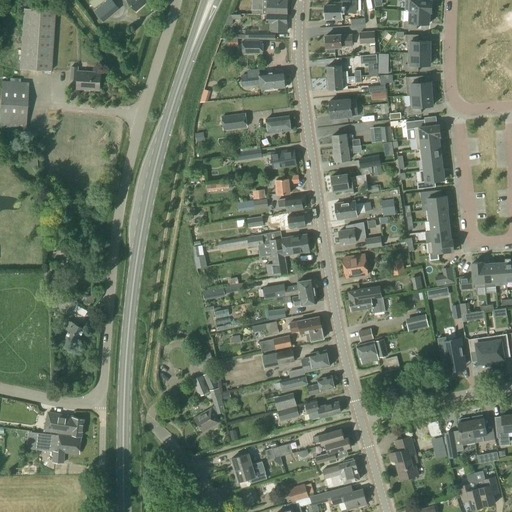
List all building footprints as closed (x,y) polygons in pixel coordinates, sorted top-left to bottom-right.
[(94,8),(105,0),(90,0),(89,1),(94,8)] [(135,11),(149,0),(148,0),(126,0),(135,11)] [(267,15),(287,16),(287,0),(252,0),(252,15),(267,15)] [(405,0),(405,11),(431,12),(432,1),(420,0),(405,0)] [(325,19),(342,19),(341,13),(356,13),(356,1),(341,1),(341,4),(335,4),(335,6),(325,6),(325,12),(323,13),(323,17),(325,18),(325,19)] [(104,3),(94,12),(104,23),(114,14),(104,3)] [(50,71),(54,11),(23,9),(19,69),(50,71)] [(417,24),(429,24),(429,21),(430,21),(431,13),(431,12),(405,11),(410,12),(409,22),(404,22),(404,29),(417,30),(417,24)] [(287,31),(287,16),(267,15),(267,22),(261,22),(259,26),(259,31),(245,30),(245,35),(240,35),(239,39),(275,40),(275,31),(287,31)] [(370,46),(375,45),(375,32),(359,32),(360,45),(370,44),(370,46)] [(353,47),(352,34),(325,36),(325,38),(324,38),(324,44),(326,44),(326,49),(327,54),(335,53),(335,48),(341,48),(353,47)] [(430,53),(430,42),(418,42),(418,35),(405,35),(405,42),(408,42),(408,53),(430,53)] [(263,54),(263,41),(242,41),(242,54),(263,54)] [(418,65),(430,65),(430,53),(408,53),(408,64),(405,64),(405,72),(418,72),(418,65)] [(361,65),(377,63),(377,55),(360,56),(361,65)] [(328,79),(348,77),(348,72),(342,72),(341,66),(327,66),(328,79)] [(99,91),(100,74),(78,72),(78,68),(71,68),(70,80),(77,80),(76,89),(99,91)] [(285,88),(284,71),(260,74),(260,75),(248,76),(241,76),(242,87),(261,85),(261,90),(285,88)] [(348,77),(328,79),(329,91),(343,90),(342,84),(348,83),(348,77)] [(418,77),(406,78),(407,96),(433,94),(432,85),(431,85),(431,82),(419,83),(418,77)] [(0,128),(25,130),(28,83),(1,81),(0,99),(0,128)] [(373,94),(385,92),(384,85),(380,86),(368,87),(368,86),(357,87),(358,95),(373,93),(373,94)] [(433,94),(407,96),(410,96),(410,107),(408,107),(409,114),(421,113),(421,107),(433,106),(433,103),(434,103),(433,94)] [(330,110),(357,107),(357,99),(329,101),(330,110)] [(387,104),(380,105),(382,115),(389,114),(387,104)] [(357,107),(330,110),(331,119),(352,117),(358,116),(357,107)] [(223,131),(247,127),(245,115),(222,118),(223,131)] [(268,134),(291,131),(289,116),(266,119),(268,134)] [(414,128),(416,139),(440,136),(441,136),(439,124),(419,126),(419,128),(414,128)] [(381,127),(380,127),(380,128),(382,142),(387,142),(392,141),(390,126),(381,127)] [(334,149),(360,145),(360,139),(347,141),(346,134),(332,136),(334,149)] [(440,136),(416,139),(417,150),(419,150),(441,147),(440,136)] [(360,145),(334,149),(335,162),(349,160),(349,154),(361,153),(360,145)] [(441,147),(419,150),(421,160),(422,160),(442,158),(441,147)] [(239,161),(262,158),(261,149),(238,152),(239,161)] [(287,153),(287,152),(271,154),(273,162),(273,168),(281,166),(296,164),(294,152),(287,153)] [(362,176),(372,174),(371,167),(381,165),(379,156),(359,159),(362,176)] [(442,158),(422,160),(423,171),(443,169),(442,158)] [(40,166),(26,167),(26,180),(40,179),(40,166)] [(423,171),(419,171),(421,182),(445,179),(444,169),(443,169),(423,171)] [(348,178),(347,174),(331,177),(333,192),(349,189),(350,193),(358,192),(356,177),(348,178)] [(277,195),(290,194),(289,184),(299,183),(298,176),(287,177),(287,179),(276,180),(277,195)] [(368,194),(379,192),(379,191),(381,190),(380,185),(367,187),(368,194)] [(254,200),(266,198),(264,190),(253,191),(254,200)] [(427,198),(429,210),(447,208),(448,208),(446,196),(427,198)] [(304,207),(304,203),(302,202),(301,197),(278,201),(279,208),(287,207),(287,212),(303,209),(303,208),(304,207)] [(268,208),(266,199),(248,202),(249,208),(255,208),(255,210),(268,208)] [(394,200),(381,202),(383,217),(397,215),(396,202),(394,202),(394,200)] [(355,204),(355,201),(335,204),(337,220),(357,217),(356,214),(365,213),(365,211),(371,211),(370,202),(364,203),(355,204)] [(428,221),(430,221),(431,221),(448,219),(447,209),(447,208),(429,210),(426,210),(428,221)] [(307,224),(306,220),(304,219),(304,214),(280,217),(281,225),(289,223),(290,228),(305,226),(305,225),(307,224)] [(249,228),(263,226),(262,217),(247,219),(249,228)] [(448,219),(431,221),(430,221),(430,224),(431,232),(450,230),(449,224),(448,219)] [(418,229),(428,226),(426,220),(416,223),(418,229)] [(354,232),(354,229),(339,231),(341,245),(356,243),(355,238),(362,237),(361,231),(354,232)] [(431,232),(432,242),(451,240),(450,230),(431,232)] [(247,237),(218,242),(220,250),(248,245),(249,248),(258,246),(264,245),(264,244),(263,235),(247,237)] [(264,245),(258,246),(260,257),(272,255),(272,257),(278,256),(277,248),(308,243),(306,235),(282,238),(270,240),(270,243),(264,244),(264,245)] [(366,249),(382,247),(381,237),(365,239),(366,249)] [(452,241),(452,240),(451,240),(432,242),(428,243),(429,254),(454,251),(452,241)] [(278,256),(272,257),(274,265),(267,266),(268,276),(288,273),(285,256),(309,252),(308,243),(277,248),(278,256)] [(346,278),(367,275),(364,255),(343,258),(346,278)] [(393,276),(405,273),(402,259),(390,261),(393,276)] [(483,263),(472,264),(474,288),(485,288),(484,283),(483,264),(483,263)] [(505,263),(494,264),(495,282),(506,281),(505,263)] [(494,264),(484,264),(483,264),(484,283),(495,282),(494,264)] [(442,269),(443,275),(445,286),(455,284),(452,267),(442,269)] [(413,290),(422,289),(420,276),(411,278),(413,290)] [(238,284),(237,278),(227,280),(229,286),(223,287),(223,288),(220,288),(221,294),(240,291),(239,284),(238,284)] [(299,294),(315,291),(313,279),(306,280),(297,282),(298,285),(283,288),(285,297),(299,294)] [(376,299),(383,297),(383,296),(382,296),(380,287),(369,289),(349,292),(350,300),(349,300),(375,296),(376,299)] [(447,287),(427,291),(428,299),(449,296),(447,287)] [(213,289),(202,291),(204,300),(215,299),(213,289)] [(92,296),(93,293),(84,291),(83,295),(81,302),(93,305),(95,297),(92,296)] [(315,305),(315,303),(317,303),(315,291),(299,294),(300,296),(292,297),(294,307),(301,306),(311,304),(312,305),(315,305)] [(69,318),(77,302),(61,294),(53,310),(69,318)] [(385,312),(383,297),(376,299),(375,296),(349,300),(351,311),(372,308),(373,314),(385,312)] [(451,306),(453,317),(461,316),(459,304),(451,306)] [(215,319),(229,316),(228,309),(214,312),(215,319)] [(269,321),(286,318),(284,310),(268,313),(269,321)] [(408,332),(429,327),(425,314),(405,319),(408,332)] [(324,339),(319,317),(298,321),(289,323),(291,333),(300,332),(301,335),(306,334),(308,342),(324,339)] [(77,344),(84,330),(68,321),(68,320),(64,328),(69,331),(66,338),(77,344)] [(279,334),(277,322),(252,327),(253,333),(267,330),(268,336),(279,334)] [(361,342),(373,339),(371,328),(358,331),(361,342)] [(509,347),(507,334),(506,334),(487,337),(491,362),(495,361),(496,363),(503,362),(503,360),(504,360),(502,348),(509,347)] [(233,344),(241,342),(240,335),(232,337),(233,344)] [(262,352),(264,352),(292,346),(290,336),(260,342),(262,352)] [(446,337),(437,338),(441,359),(446,358),(448,372),(467,369),(461,337),(446,340),(446,337)] [(487,337),(468,340),(470,353),(477,352),(478,364),(491,362),(487,337)] [(387,355),(383,340),(374,342),(357,346),(360,359),(361,359),(362,364),(378,360),(378,357),(387,355)] [(265,368),(295,362),(292,349),(262,356),(265,368)] [(305,373),(313,371),(313,370),(330,367),(330,366),(331,365),(330,361),(328,361),(326,350),(309,354),(310,358),(301,360),(303,368),(304,373),(305,373)] [(213,360),(210,353),(197,358),(198,361),(201,359),(203,365),(213,360)] [(389,371),(400,368),(397,356),(386,359),(389,371)] [(305,375),(305,373),(304,373),(303,368),(289,372),(290,379),(305,375)] [(210,390),(218,387),(211,370),(202,373),(210,390)] [(282,391),(308,384),(306,375),(305,375),(290,379),(279,381),(282,391)] [(199,397),(210,393),(203,376),(192,380),(199,397)] [(309,396),(321,393),(321,391),(334,388),(332,376),(318,380),(319,384),(307,387),(309,396)] [(203,432),(219,423),(215,415),(225,412),(221,400),(222,399),(219,388),(210,391),(213,401),(214,406),(211,408),(212,409),(195,418),(199,426),(198,427),(200,432),(202,431),(203,432)] [(277,410),(296,405),(293,393),(274,399),(277,410)] [(318,408),(317,401),(305,404),(309,421),(315,419),(341,412),(338,402),(318,408)] [(281,422),(299,417),(296,406),(278,411),(281,422)] [(68,417),(49,413),(46,430),(73,435),(73,436),(81,437),(84,420),(73,418),(73,417),(68,416),(68,417)] [(508,432),(511,431),(511,414),(501,416),(501,417),(494,417),(496,437),(499,439),(499,446),(510,445),(508,432)] [(471,421),(474,437),(475,443),(495,440),(492,425),(485,426),(484,418),(483,418),(482,415),(475,417),(475,420),(471,421)] [(466,439),(474,437),(471,421),(458,423),(459,431),(452,432),(453,435),(456,452),(457,452),(463,451),(463,445),(467,445),(466,439)] [(345,439),(344,439),(342,429),(313,437),(314,443),(320,442),(321,446),(325,445),(345,439)] [(232,442),(238,440),(236,430),(229,431),(232,442)] [(44,435),(35,434),(34,443),(33,446),(54,448),(54,452),(53,463),(63,463),(64,453),(78,454),(81,438),(60,435),(60,436),(44,434),(44,435)] [(457,452),(456,452),(453,435),(445,437),(449,459),(458,457),(457,452)] [(415,454),(410,437),(395,441),(398,452),(390,454),(392,462),(395,461),(401,480),(418,475),(415,464),(418,463),(416,454),(415,454)] [(328,454),(315,457),(317,464),(336,459),(335,452),(351,447),(348,438),(344,439),(345,439),(325,445),(328,454)] [(281,457),(292,453),(290,444),(278,447),(281,457)] [(443,444),(433,446),(434,453),(445,450),(443,444)] [(281,457),(278,447),(272,449),(275,459),(281,457)] [(497,452),(477,456),(478,464),(498,460),(497,452)] [(235,470),(252,466),(249,454),(231,459),(235,470)] [(360,479),(354,460),(339,464),(339,466),(322,470),(325,479),(338,476),(340,485),(344,483),(344,484),(360,479)] [(252,466),(235,470),(238,482),(249,478),(251,484),(267,479),(265,473),(261,474),(260,469),(254,471),(252,466)] [(478,488),(483,507),(495,504),(492,491),(498,490),(495,477),(483,480),(484,487),(478,488)] [(483,507),(478,488),(472,490),(470,483),(458,486),(461,499),(468,498),(471,510),(483,507)] [(309,498),(305,485),(288,489),(292,503),(296,502),(309,498)] [(312,504),(311,504),(313,511),(314,511),(319,511),(318,506),(317,506),(316,504),(331,500),(333,506),(345,502),(347,509),(366,504),(362,490),(346,494),(344,488),(310,497),(312,504)] [(296,502),(297,508),(298,508),(300,507),(311,504),(312,504),(310,497),(309,498),(296,502)]
